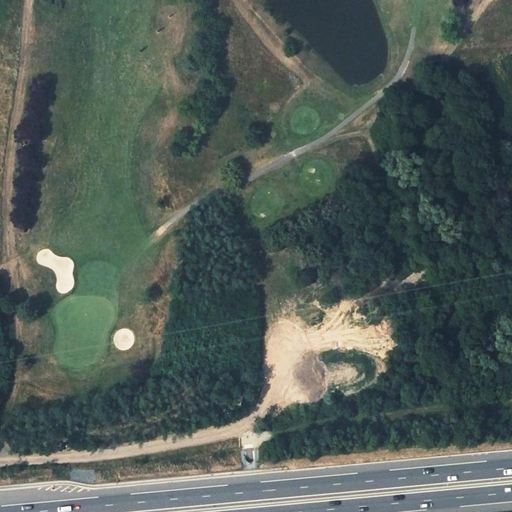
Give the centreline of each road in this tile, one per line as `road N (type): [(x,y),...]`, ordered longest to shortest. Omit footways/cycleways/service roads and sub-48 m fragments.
road 1 (motorway): [(511,465),(0,511)]
road 2 (track): [(0,459),(137,449),(233,431),(247,436),(249,465)]
road 3 (track): [(247,436),(511,400)]
road 4 (motorway): [(275,511),(511,489)]
